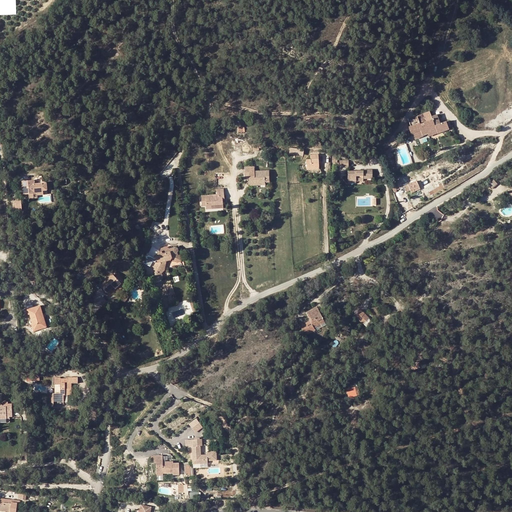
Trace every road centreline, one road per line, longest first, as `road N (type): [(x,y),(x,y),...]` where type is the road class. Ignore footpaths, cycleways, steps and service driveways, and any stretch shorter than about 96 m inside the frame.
road 1 (residential): [(118,374),(188,350),(223,314),(382,238),(511,154)]
road 2 (unknown): [(193,246),(178,166),(164,240),(179,245)]
road 3 (residential): [(118,374),(91,329),(39,295),(6,256)]
road 4 (residential): [(96,511),(108,395),(118,374)]
road 5 (unknown): [(359,250),(388,203),(375,166),(350,167)]
